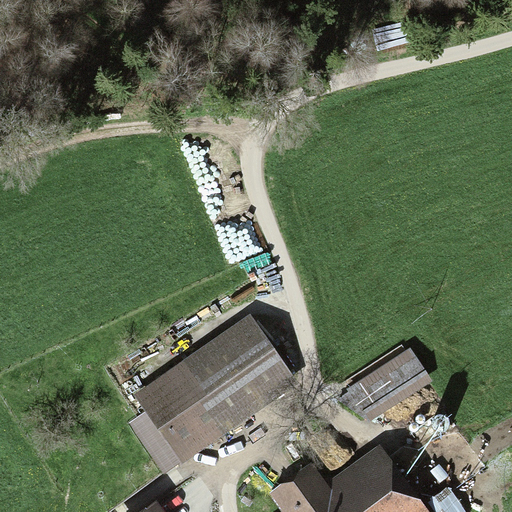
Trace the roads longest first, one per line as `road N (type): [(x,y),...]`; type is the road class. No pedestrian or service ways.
road 1 (unclassified): [(511,38),(334,82),(259,126)]
road 2 (track): [(0,162),(95,136),(220,124)]
